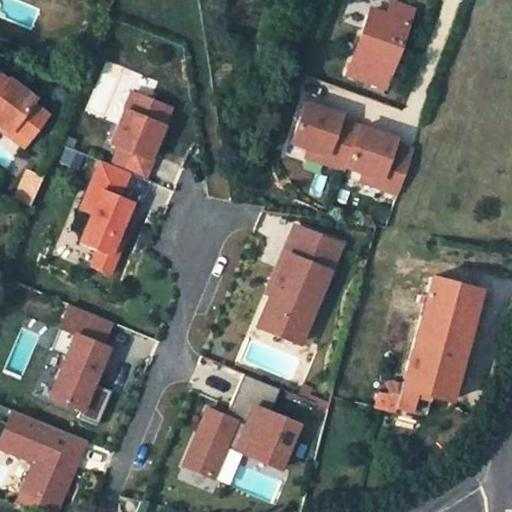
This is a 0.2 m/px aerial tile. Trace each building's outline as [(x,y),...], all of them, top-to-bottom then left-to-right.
[(390,5),(385,18),(394,22),(399,8),(390,5)] [(385,18),(370,13),(348,76),(364,82),(385,89),(411,12),(399,8),(394,22),(385,18)] [(0,57),(12,63),(17,49),(0,41),(0,57)] [(364,82),(363,88),(382,95),(385,89),(364,82)] [(0,126),(9,134),(13,129),(28,140),(44,117),(30,107),(33,102),(9,83),(4,87),(0,83),(0,126)] [(149,178),(174,104),(130,90),(107,161),(96,157),(78,210),(88,213),(78,244),(93,248),(87,267),(112,275),(136,199),(125,196),(132,173),(149,178)] [(341,116),(304,103),(290,143),(308,149),(326,155),(323,163),(344,171),(345,167),(359,128),(339,121),(341,116)] [(395,140),(359,128),(345,167),(362,173),(381,180),(378,188),(398,194),(412,151),(394,145),(395,140)] [(24,146),(28,140),(13,129),(9,134),(24,146)] [(326,155),(308,149),(305,157),(323,163),(326,155)] [(381,180),(362,173),(359,181),(378,188),(381,180)] [(339,246),(297,229),(260,319),(302,336),(339,246)] [(478,292),(431,279),(402,388),(382,382),(377,397),(374,409),(394,414),(395,410),(424,417),(429,398),(448,403),(478,292)] [(49,401),(99,419),(109,390),(98,386),(113,345),(106,342),(114,320),(67,304),(58,328),(73,333),(49,401)] [(302,336),(260,319),(257,328),(298,345),(302,336)] [(206,410),(183,468),(211,480),(224,448),(230,436),(247,443),(254,446),(249,458),(279,471),(297,426),(269,414),(278,391),(242,376),(229,408),(234,410),(230,420),(225,418),(206,410)] [(302,386),(297,398),(306,402),(312,390),(302,386)] [(234,410),(229,408),(225,418),(230,420),(234,410)] [(10,409),(0,434),(0,449),(32,461),(21,492),(62,507),(88,438),(10,409)] [(247,443),(230,436),(224,448),(242,455),(247,443)]
